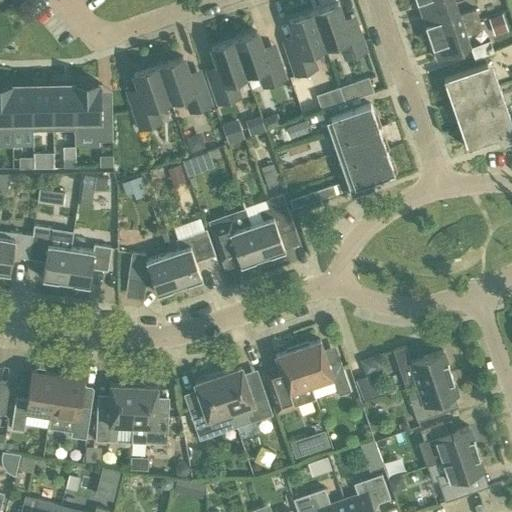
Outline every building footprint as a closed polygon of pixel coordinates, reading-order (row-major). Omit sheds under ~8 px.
[(416,0),(421,13),(454,1),(453,0),(416,0)] [(429,36),(478,19),(475,8),(458,14),(454,1),(421,13),(429,36)] [(344,57),(366,50),(354,14),(343,18),(337,2),(312,11),(325,46),(339,41),(344,57)] [(293,35),(282,39),(294,74),(316,67),(311,51),(325,46),(312,11),(289,19),(288,19),(293,35)] [(478,19),(429,36),(437,59),(470,47),(474,59),(494,51),(490,39),(470,46),(466,34),(482,28),(478,19)] [(263,85),(285,78),(273,42),(261,46),(256,30),(234,38),(246,73),(257,69),(263,85)] [(217,64),(205,68),(217,103),(239,95),(234,80),(246,75),(246,73),(234,38),(210,46),(217,64)] [(184,95),(189,111),(211,103),(199,68),(187,71),(182,56),(157,64),(170,100),(184,95)] [(451,101),(499,84),(491,61),(443,77),(451,101)] [(156,105),(170,100),(157,64),(133,73),(142,98),(129,102),(138,128),(161,120),(156,105)] [(345,82),(348,95),(375,87),(372,74),(345,82)] [(99,80),(73,81),(74,128),(74,130),(99,129),(99,140),(111,139),(111,112),(99,112),(99,80)] [(73,81),(51,82),(52,129),(74,128),(73,81)] [(0,129),(12,130),(11,82),(0,82),(0,129)] [(31,82),(11,82),(12,130),(32,129),(31,82)] [(51,82),(31,82),(32,129),(52,129),(51,82)] [(459,124),(507,107),(499,84),(451,101),(459,124)] [(338,140),(378,126),(370,103),(330,117),(338,140)] [(511,123),(507,107),(459,124),(467,147),(496,137),(498,143),(511,137),(511,123)] [(346,163),(386,149),(378,126),(338,140),(346,163)] [(386,149),(346,163),(356,192),(370,187),(368,181),(394,172),(386,149)] [(33,150),(25,150),(25,162),(33,162),(33,150)] [(41,150),(33,150),(33,162),(41,162),(41,150)] [(54,150),(54,162),(62,162),(62,150),(54,150)] [(113,154),(99,155),(99,165),(113,165),(113,154)] [(190,156),(182,159),(187,175),(196,172),(190,156)] [(268,187),(280,183),(273,162),(260,166),(268,187)] [(173,184),(185,180),(179,163),(167,167),(173,184)] [(10,171),(0,171),(0,185),(8,187),(10,171)] [(95,175),(94,187),(105,189),(106,176),(95,175)] [(140,175),(121,181),(125,194),(145,188),(140,175)] [(292,208),(342,191),(338,181),(289,198),(292,208)] [(39,188),(37,199),(48,201),(49,189),(39,188)] [(82,194),(82,203),(105,202),(104,193),(82,194)] [(250,223),(262,257),(284,249),(279,232),(294,227),(282,193),(265,199),(268,206),(258,209),(261,219),(251,223),(250,223)] [(250,223),(251,223),(245,207),(207,220),(219,253),(234,247),(239,264),(262,257),(250,223)] [(70,246),(71,246),(74,229),(33,224),(32,234),(32,233),(28,258),(40,260),(40,257),(44,258),(41,278),(65,281),(70,246)] [(167,252),(179,285),(201,278),(195,259),(199,257),(199,260),(216,254),(206,227),(176,238),(179,247),(167,252)] [(28,258),(32,233),(0,228),(0,271),(9,273),(12,253),(16,253),(16,256),(28,258)] [(70,246),(65,281),(88,285),(91,265),(95,266),(95,268),(108,270),(111,245),(93,243),(93,249),(71,246),(70,246)] [(179,285),(167,252),(147,259),(144,253),(131,251),(127,275),(146,278),(151,277),(156,293),(179,285)] [(310,383),(332,376),(338,393),(351,390),(340,359),(328,364),(319,338),(309,342),(307,340),(296,344),(310,383)] [(261,369),(276,411),(315,398),(310,383),(296,344),(286,347),(285,350),(275,354),(278,363),(261,369)] [(404,344),(392,348),(405,387),(416,383),(450,371),(442,349),(410,360),(404,344)] [(49,412),(55,373),(45,371),(46,368),(44,366),(37,365),(35,367),(34,369),(31,369),(27,398),(15,396),(10,428),(24,430),(27,409),(49,412)] [(216,369),(236,426),(273,413),(263,386),(249,391),(240,366),(231,369),(226,366),(216,369)] [(199,439),(236,426),(216,369),(206,373),(205,378),(194,382),(203,407),(190,412),(199,439)] [(55,373),(49,412),(72,416),(70,435),(86,438),(91,406),(78,404),(82,377),(79,376),(80,374),(78,371),(71,370),(69,372),(68,375),(55,373)] [(450,371),(416,383),(421,395),(409,399),(417,420),(439,412),(435,401),(457,394),(450,371)] [(364,399),(380,393),(372,372),(356,378),(364,399)] [(131,424),(133,382),(122,381),(121,384),(110,383),(108,410),(96,410),(95,439),(116,440),(117,423),(131,424)] [(133,382),(131,424),(131,441),(167,443),(168,413),(155,412),(157,385),(145,385),(144,382),(133,382)] [(0,413),(4,414),(8,388),(0,386),(0,413)] [(442,459),(476,447),(468,425),(446,432),(442,421),(420,429),(424,441),(435,437),(442,458),(442,459)] [(307,435),(290,441),(295,456),(312,450),(307,435)] [(266,442),(258,456),(271,463),(279,449),(266,442)] [(442,459),(442,458),(426,464),(432,482),(437,480),(444,500),(469,491),(464,476),(483,469),(476,447),(442,459)] [(343,496),(347,511),(373,511),(369,500),(378,497),(379,501),(390,497),(381,472),(353,482),(356,491),(343,496)] [(400,474),(388,478),(392,491),(399,489),(403,480),(400,474)] [(347,511),(343,496),(329,501),(324,486),(292,497),(297,511),(347,511)] [(59,511),(61,504),(24,494),(19,511),(59,511)]
